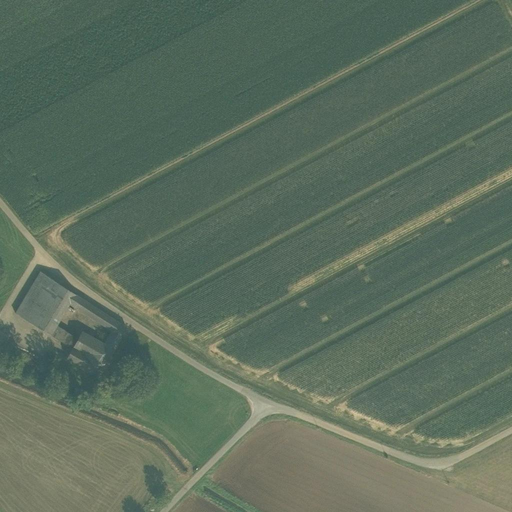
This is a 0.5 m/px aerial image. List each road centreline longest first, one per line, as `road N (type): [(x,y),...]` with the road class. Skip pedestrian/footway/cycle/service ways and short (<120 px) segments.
road 1 (unclassified): [(0,202),(43,255),(90,294),(268,404)]
road 2 (unclassified): [(268,404),(401,459),(434,463),(511,429)]
road 3 (unclassified): [(164,511),(268,404)]
